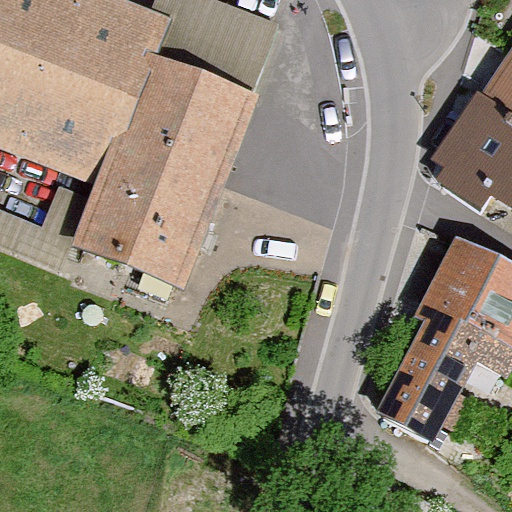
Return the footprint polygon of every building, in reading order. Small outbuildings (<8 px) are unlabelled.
[(0,0),(0,143),(109,185),(169,33),(150,26),(83,0),(0,0)] [(195,0),(182,0),(169,33),(109,185),(86,252),(179,288),(277,33),(195,0)] [(169,33),(182,0),(159,0),(150,26),(169,33)] [(511,72),(488,107),(511,124),(511,72)] [(511,124),(488,107),(449,163),(460,171),(447,190),(485,216),(497,196),(511,206),(511,124)] [(485,337),(472,363),(502,380),(511,360),(511,274),(475,255),(444,314),(485,337)] [(485,337),(444,314),(387,423),(430,444),(472,363),(485,337)] [(428,511),(380,487),(371,505),(383,511),(428,511)]
